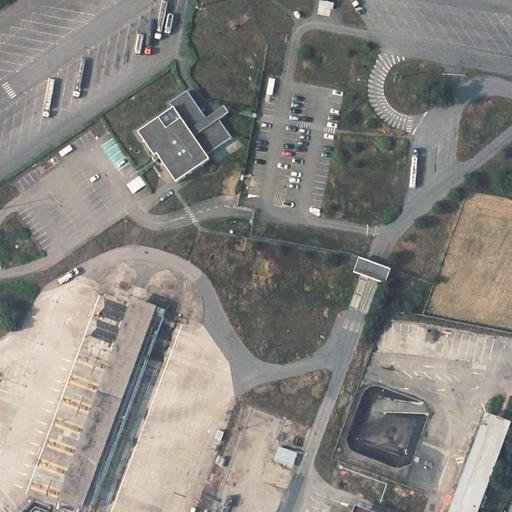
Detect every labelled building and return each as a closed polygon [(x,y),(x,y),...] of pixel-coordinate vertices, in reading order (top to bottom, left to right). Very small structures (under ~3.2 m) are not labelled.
[(207,120),(187,91),(171,103),(174,107),(138,132),(154,156),(157,154),(176,183),(210,159),(207,155),(232,138),(218,118),(208,125),(205,122),(207,120)] [(158,307),(134,299),(58,502),(82,511),(158,307)] [(326,378),(303,370),(285,417),(309,426),(326,378)] [(479,511),(511,423),(511,422),(487,414),(450,511),(479,511)] [(278,447),(274,462),(293,468),(298,453),(278,447)]
